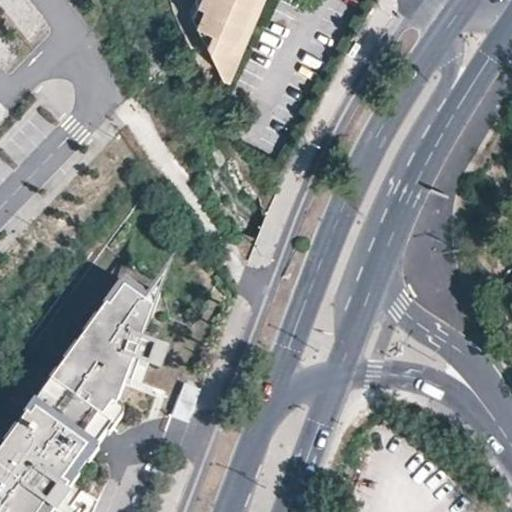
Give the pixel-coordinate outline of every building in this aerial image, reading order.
[(224,80),(236,52),(231,50),(250,0),(202,0),(199,7),(192,25),(207,32),(202,43),(219,77),(224,80)] [(250,0),(231,50),(236,52),(258,0),(250,0)] [(67,481),(106,425),(96,418),(105,405),(109,407),(111,402),(119,382),(115,381),(125,359),(128,360),(142,366),(149,350),(135,344),(149,310),(142,306),(146,299),(143,297),(120,282),(46,385),(42,382),(0,441),(0,511),(44,511),(47,508),(56,511),(72,511),(86,494),(67,481)] [(154,293),(154,292),(153,291),(152,290),(151,290),(150,290),(149,290),(148,290),(147,291),(146,292),(146,293),(143,297),(146,299),(142,306),(149,310),(154,296),(155,295),(155,294),(154,293)] [(119,382),(128,360),(125,359),(115,381),(119,382)] [(198,397),(201,391),(182,384),(170,415),(189,423),(198,398),(197,398),(198,397)] [(115,408),(115,406),(114,405),(113,404),(113,403),(111,402),(109,407),(105,405),(96,418),(106,425),(114,414),(115,411),(115,409),(115,408)]
